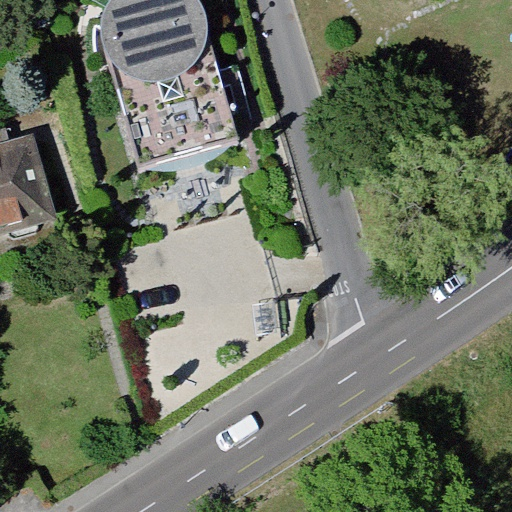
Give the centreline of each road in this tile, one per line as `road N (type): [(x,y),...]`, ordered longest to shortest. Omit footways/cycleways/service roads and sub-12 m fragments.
road 1 (residential): [(371,363),(276,0)]
road 2 (secondary): [(371,363),(139,511)]
road 3 (secondary): [(511,267),(371,363)]
